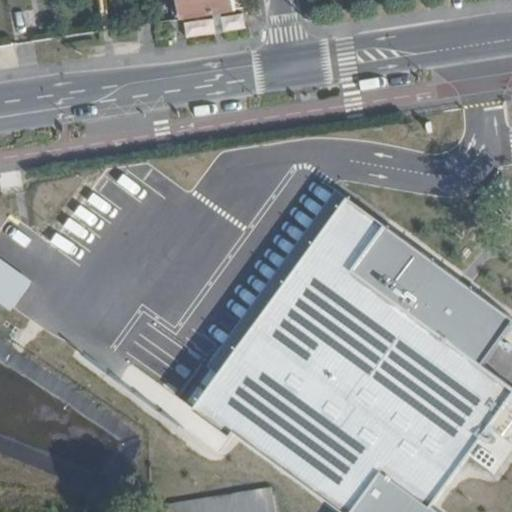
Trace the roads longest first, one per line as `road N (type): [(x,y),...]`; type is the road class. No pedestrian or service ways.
road 1 (secondary): [(294,68),(6,115)]
road 2 (secondary): [(511,35),(294,68)]
